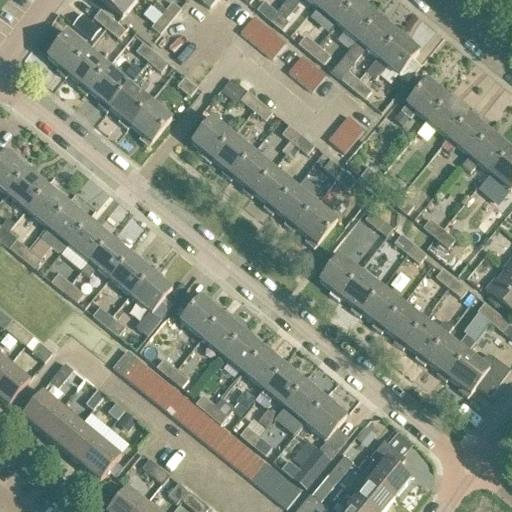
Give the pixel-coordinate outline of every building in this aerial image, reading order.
[(94,0),(95,0),(123,23),(140,2),(137,0),(94,0)] [(210,14),(222,0),(200,0),(198,4),(210,14)] [(291,0),(277,18),(270,26),(282,37),(289,29),(285,25),(299,9),(297,7),(301,1),(315,13),(325,0),(291,0)] [(325,0),(315,13),(336,30),(357,5),(350,0),(325,0)] [(357,47),(377,23),(367,14),(370,10),(360,2),(357,5),(336,30),(357,47)] [(264,7),(257,16),(270,26),(277,18),(264,7)] [(159,40),(180,15),(172,8),(166,15),(162,20),(151,33),(159,40)] [(114,26),(109,22),(101,15),(94,24),(107,35),(114,26)] [(90,46),(101,33),(82,18),(72,30),(81,38),(82,39),(83,40),(90,46)] [(366,55),(378,64),(398,40),(387,31),(390,27),(380,19),(377,23),(357,47),(331,78),(341,86),(348,77),(366,55)] [(249,45),(262,29),(254,22),(241,38),(249,45)] [(118,44),(125,35),(114,26),(107,35),(118,44)] [(257,51),(270,36),(262,29),(249,45),(257,51)] [(265,58),(278,42),(270,36),(257,51),(265,58)] [(377,84),(387,72),(399,82),(419,57),(408,48),(411,44),(401,36),(398,40),(378,64),(368,77),(377,84)] [(69,39),(48,63),(59,72),(56,76),(66,84),(69,81),(89,56),(69,39)] [(278,42),(265,58),(273,65),(286,49),(278,42)] [(311,61),(318,52),(306,42),(298,50),(311,61)] [(148,68),(155,60),(143,49),(136,57),(148,68)] [(318,52),(311,61),(323,71),(330,63),(318,52)] [(89,56),(69,81),(80,90),(77,93),(86,101),(89,97),(109,73),(89,56)] [(161,78),(168,70),(155,60),(148,68),(161,78)] [(288,78),(296,84),(309,69),(301,62),(288,78)] [(304,91),(317,75),(309,69),(296,84),(304,91)] [(109,73),(89,97),(100,107),(97,110),(107,119),(111,115),(131,91),(109,73)] [(317,75),(304,91),(312,98),(325,82),(317,75)] [(348,77),(341,86),(352,95),(359,87),(348,77)] [(430,82),(407,111),(427,128),(447,103),(436,94),(440,90),(430,82)] [(190,103),(197,95),(184,84),(177,92),(190,103)] [(359,87),(352,95),(365,106),(372,97),(359,87)] [(131,91),(111,115),(121,124),(118,128),(128,136),(131,132),(151,108),(131,91)] [(253,117),(260,108),(248,98),(241,107),(253,117)] [(449,145),(469,121),(468,121),(457,111),(460,107),(450,99),(447,103),(427,128),(416,140),(426,148),(437,135),(449,145)] [(151,108),(131,132),(142,141),(139,145),(149,153),(172,125),(151,108)] [(266,128),(273,119),(260,108),(253,117),(266,128)] [(489,138),(478,129),(481,125),(472,117),(468,121),(469,121),(449,145),(469,162),(489,138)] [(402,132),(408,124),(401,118),(394,126),(402,132)] [(341,130),(357,143),(364,135),(348,122),(341,130)] [(212,124),(192,149),(203,158),(200,162),(210,170),(214,166),(234,142),(212,124)] [(335,138),(351,151),(357,143),(341,130),(335,138)] [(294,151),(301,143),(289,132),(282,141),(294,151)] [(490,179),(510,155),(499,146),(502,142),(492,134),(489,138),(469,162),(464,169),(472,177),(478,170),(490,179)] [(344,160),(351,151),(335,138),(328,146),(344,160)] [(234,142),(214,166),(225,175),(221,180),(231,188),(234,184),(254,159),(234,142)] [(307,162),(314,153),(301,143),(294,151),(307,162)] [(511,197),(511,195),(511,151),(510,155),(490,179),(511,197)] [(26,176),(26,175),(15,166),(18,163),(8,154),(0,164),(0,194),(6,200),(26,176)] [(254,159),(234,184),(246,193),(242,197),(252,205),(255,201),(276,177),(254,159)] [(342,177),(337,172),(330,166),(323,175),(335,185),(342,177)] [(48,193),(47,193),(35,183),(39,179),(29,171),(26,175),(26,176),(6,200),(28,217),(48,193)] [(360,183),(374,194),(381,185),(368,174),(360,183)] [(276,177),(255,201),(266,210),(263,214),(272,221),(275,217),(296,193),(276,177)] [(347,195),(355,187),(342,177),(335,185),(347,195)] [(68,209),(57,200),(60,197),(50,189),(47,193),(48,193),(28,217),(48,234),(68,209)] [(395,211),(402,202),(389,192),(382,201),(395,211)] [(296,193),(275,217),(286,226),(283,230),(293,238),(296,234),(316,209),(296,193)] [(402,202),(395,211),(407,221),(414,212),(402,202)] [(89,226),(78,217),(81,213),(71,206),(68,209),(48,234),(69,251),(89,226)] [(316,209),(296,234),(308,244),(304,248),(314,255),(337,227),(316,209)] [(498,209),(477,233),(487,241),(507,217),(498,209)] [(111,244),(110,244),(99,235),(102,231),(92,223),(89,226),(69,251),(91,269),(111,244)] [(436,244),(443,236),(431,226),(424,235),(436,244)] [(443,236),(436,244),(448,255),(455,246),(443,236)] [(131,261),(130,261),(119,251),(122,247),(113,240),(110,244),(111,244),(91,269),(83,278),(90,284),(98,275),(111,285),(131,261)] [(407,260),(413,252),(401,242),(395,250),(407,260)] [(23,264),(30,256),(18,245),(10,254),(23,264)] [(426,262),(422,259),(413,252),(407,260),(419,271),(426,262)] [(30,256),(23,264),(35,274),(42,265),(30,256)] [(152,278),(151,278),(140,269),(144,265),(134,257),(130,261),(131,261),(111,285),(131,302),(152,278)] [(341,302),(361,279),(339,262),(320,287),(332,296),(329,300),(338,307),(342,303),(341,302)] [(153,320),(172,296),(161,286),(164,282),(154,274),(151,278),(152,278),(131,302),(153,320)] [(443,276),(436,284),(449,295),(456,286),(443,276)] [(495,285),(486,297),(511,318),(511,281),(506,276),(497,287),(495,285)] [(360,324),(363,319),(382,295),(361,279),(341,302),(342,303),(353,311),(350,316),(360,324)] [(51,288),(64,299),(71,290),(59,280),(51,288)] [(456,286),(449,295),(461,305),(468,296),(456,286)] [(84,300),(71,290),(64,299),(77,309),(84,300)] [(385,336),(403,311),(382,295),(363,319),(375,328),(371,332),(382,340),(385,336)] [(221,321),(221,320),(210,311),(214,307),(204,299),(181,327),(202,345),(221,321)] [(491,329),(498,321),(485,310),(478,319),(491,329)] [(407,352),(426,328),(403,311),(385,336),(397,344),(393,349),(404,357),(407,352)] [(107,333),(114,324),(100,313),(93,321),(107,333)] [(243,338),(242,338),(231,329),(234,324),(225,316),(221,320),(221,321),(202,345),(223,362),(243,338)] [(0,332),(5,337),(12,328),(0,318),(0,332)] [(503,339),(510,331),(498,321),(491,329),(503,339)] [(107,333),(118,342),(125,334),(114,324),(107,333)] [(25,353),(32,345),(12,328),(5,337),(25,353)] [(426,328),(407,352),(419,361),(415,365),(425,373),(429,368),(428,368),(446,344),(437,336),(426,328)] [(264,355),(263,355),(252,346),(255,342),(246,334),(242,338),(243,338),(223,362),(243,379),(264,355)] [(450,384),(468,360),(465,358),(473,347),(464,340),(456,350),(446,344),(428,368),(429,368),(440,376),(436,381),(447,389),(450,384)] [(39,351),(32,359),(45,370),(52,361),(39,351)] [(284,372),(273,363),(276,359),(267,351),(263,355),(264,355),(243,379),(264,396),(284,372)] [(121,380),(135,363),(127,356),(113,373),(121,380)] [(483,364),(480,368),(468,360),(450,384),(461,393),(458,397),(468,405),(476,393),(490,404),(510,377),(490,362),(483,364)] [(0,363),(0,383),(10,371),(0,363)] [(135,363),(121,380),(130,387),(144,370),(135,363)] [(169,384),(176,375),(163,364),(156,373),(169,384)] [(296,375),(287,368),(284,372),(264,396),(260,400),(269,408),(272,403),(285,414),(305,390),(305,389),(293,380),(296,375)] [(144,370),(130,387),(139,394),(153,377),(144,370)] [(10,371),(0,383),(0,405),(9,413),(30,388),(10,371)] [(58,395),(73,377),(65,371),(50,389),(58,395)] [(169,384),(179,391),(181,393),(188,385),(176,375),(169,384)] [(153,377),(139,394),(147,402),(161,384),(153,377)] [(161,384),(147,402),(156,409),(170,392),(161,384)] [(325,406),(314,397),(317,393),(308,385),(305,389),(305,390),(285,414),(306,430),(325,406)] [(170,392),(156,409),(165,416),(179,399),(170,392)] [(106,401),(98,395),(86,410),(94,416),(106,401)] [(41,398),(20,423),(40,439),(61,414),(41,398)] [(179,399),(165,416),(174,423),(187,406),(179,399)] [(327,448),(346,424),(334,414),(338,410),(328,402),(325,406),(306,430),(327,448)] [(209,421),(216,413),(203,403),(196,411),(209,421)] [(187,406),(174,423),(182,430),(196,413),(187,406)] [(117,427),(125,418),(115,410),(108,419),(117,427)] [(196,413),(182,430),(191,437),(205,420),(196,413)] [(216,413),(209,421),(221,432),(228,423),(216,413)] [(61,414),(40,439),(60,455),(81,430),(61,414)] [(268,415),(258,428),(266,434),(276,421),(268,415)] [(138,427),(127,418),(118,429),(129,438),(138,427)] [(205,420),(191,437),(200,444),(214,427),(205,420)] [(214,427),(200,444),(208,451),(222,434),(214,427)] [(81,430),(60,455),(80,472),(100,447),(81,430)] [(253,453),(260,444),(247,433),(240,442),(253,453)] [(356,445),(366,453),(376,441),(366,433),(356,445)] [(222,434),(208,451),(217,459),(231,441),(222,434)] [(231,441),(217,459),(226,466),(240,449),(231,441)] [(260,444),(253,453),(265,462),(272,454),(260,444)] [(100,447),(80,472),(100,489),(121,464),(100,447)] [(240,449),(226,466),(234,472),(248,455),(240,449)] [(385,449),(371,465),(380,473),(370,485),(394,505),(411,486),(398,475),(405,467),(385,449)] [(248,455),(234,472),(243,479),(257,462),(248,455)] [(306,495),(315,483),(330,466),(317,455),(302,473),(300,476),(301,478),(294,486),(306,495)] [(257,462),(243,479),(251,486),(265,469),(257,462)] [(336,489),(352,470),(344,463),(328,482),(336,489)] [(148,467),(141,475),(161,492),(168,483),(148,467)] [(288,467),(281,476),(294,486),(301,478),(300,476),(288,467)] [(265,469),(251,486),(260,493),(274,476),(265,469)] [(274,476),(260,493),(269,501),(282,483),(274,476)] [(320,509),(336,489),(328,482),(312,501),(320,509)] [(282,483),(269,501),(277,508),(291,491),(282,483)] [(363,511),(388,511),(394,505),(370,485),(354,504),(363,511)] [(175,510),(179,506),(186,498),(177,491),(167,503),(175,510)] [(291,491),(277,508),(282,511),(288,511),(300,498),(291,491)] [(127,494),(111,511),(144,511),(146,510),(127,494)] [(202,511),(188,499),(181,508),(185,511),(202,511)] [(317,511),(320,509),(312,501),(302,511),(317,511)]
